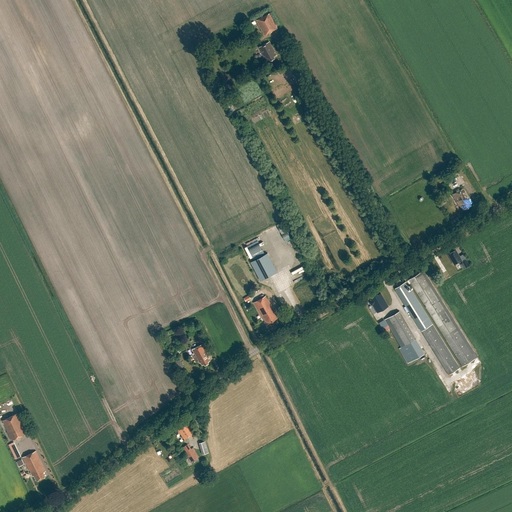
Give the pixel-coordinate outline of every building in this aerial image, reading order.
[(269,13),(256,20),(264,36),(277,28),(269,13)] [(269,42),(259,47),(267,62),(274,58),(273,57),(276,55),(269,42)] [(445,183),(441,185),(446,194),(451,191),(448,184),(446,185),(445,183)] [(469,205),(472,203),(464,188),(452,195),(458,206),(459,205),(462,211),(470,206),(469,205)] [(283,224),(278,226),(281,234),(286,231),(283,224)] [(262,231),(265,236),(275,231),(273,226),(262,231)] [(285,242),(291,239),(288,233),(286,234),(285,232),(282,234),(285,242)] [(258,241),(245,247),(250,257),(263,251),(258,241)] [(455,250),(448,254),(454,264),(461,260),(455,250)] [(277,272),(267,253),(250,262),(260,281),(277,272)] [(461,261),(465,268),(470,265),(466,259),(461,261)] [(409,286),(408,284),(410,283),(446,340),(462,367),(475,359),(477,357),(475,353),(423,271),(421,272),(408,280),(403,283),(395,288),(421,331),(432,348),(448,375),(457,369),(460,368),(412,290),(409,291),(407,287),(409,286)] [(371,301),(369,302),(371,305),(372,305),(377,313),(388,306),(381,293),(377,295),(377,294),(372,297),(373,298),(370,299),(371,301)] [(271,322),(279,317),(266,296),(253,303),(261,316),(262,316),(266,324),(267,325),(271,323),(271,322)] [(424,353),(399,311),(385,319),(401,347),(399,348),(408,363),(424,353)] [(209,361),(208,358),(209,358),(202,344),(192,349),(199,363),(201,363),(202,365),(204,364),(205,365),(208,363),(208,362),(209,361)] [(184,367),(180,359),(175,361),(179,369),(184,367)] [(17,413),(2,421),(11,440),(27,433),(17,413)] [(176,427),(178,429),(177,430),(185,440),(194,433),(186,422),(184,424),(183,422),(176,427)] [(205,441),(199,443),(202,455),(209,453),(205,441)] [(14,442),(8,445),(16,459),(21,456),(14,442)] [(182,448),(191,462),(199,457),(193,448),(191,449),(188,444),(182,448)] [(43,472),(46,471),(36,451),(22,457),(29,470),(30,472),(31,472),(33,476),(34,475),(37,481),(45,477),(43,472)]
